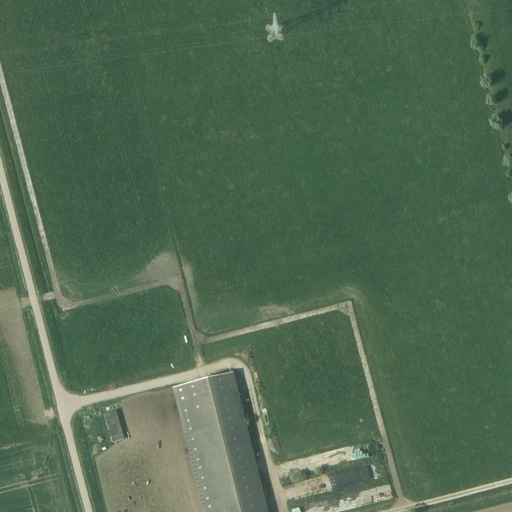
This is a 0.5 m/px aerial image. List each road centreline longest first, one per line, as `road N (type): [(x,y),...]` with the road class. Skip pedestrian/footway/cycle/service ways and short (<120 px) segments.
road 1 (unclassified): [(88,511),(0,173)]
road 2 (unknown): [(59,402),(236,356),(250,368),(267,459)]
